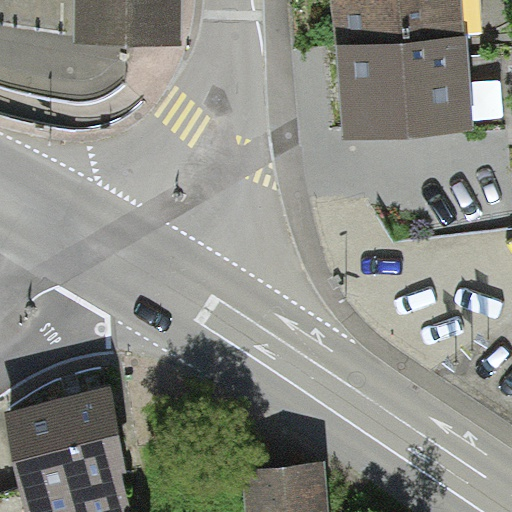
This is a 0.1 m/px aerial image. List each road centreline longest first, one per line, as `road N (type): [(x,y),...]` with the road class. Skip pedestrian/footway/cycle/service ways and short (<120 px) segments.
road 1 (primary): [(110,251),(269,347),(510,511)]
road 2 (residential): [(110,251),(168,211),(209,138),(231,61),(230,0)]
road 3 (tertiary): [(0,325),(110,251)]
road 4 (primary): [(0,194),(110,251)]
